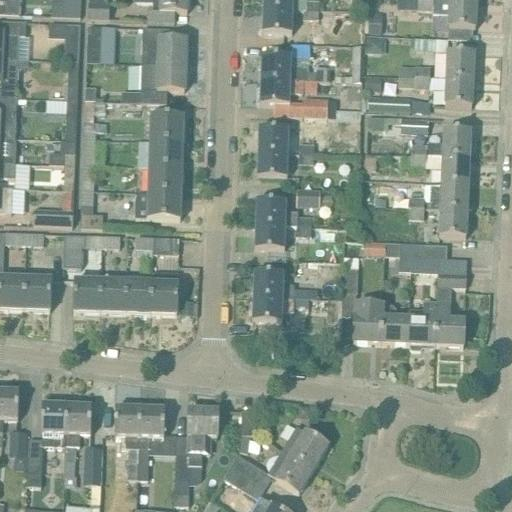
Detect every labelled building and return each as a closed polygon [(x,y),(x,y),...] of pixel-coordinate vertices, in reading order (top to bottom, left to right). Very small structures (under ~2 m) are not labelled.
[(0,0),(0,19),(19,20),(19,0),(0,0)] [(81,0),(67,0),(67,10),(71,10),(70,22),(80,23),(81,0)] [(88,0),(88,24),(110,25),(110,22),(109,22),(109,8),(100,8),(100,0),(88,0)] [(187,18),(187,0),(134,0),(134,7),(152,8),(152,16),(187,18)] [(293,14),(305,15),(319,15),(319,5),(305,4),(305,5),(293,5),(292,0),(262,0),(262,13),(293,14)] [(406,3),(405,13),(418,14),(418,4),(406,3)] [(433,16),(433,5),(418,4),(418,14),(417,15),(433,16)] [(455,33),(475,34),(476,7),(449,6),(448,32),(455,33)] [(293,14),(262,13),(261,38),(292,39),(293,14)] [(318,25),(319,15),(305,15),(305,25),(318,25)] [(368,17),(367,38),(381,38),(382,18),(368,17)] [(0,63),(28,65),(29,42),(25,42),(26,28),(0,26),(0,63)] [(80,29),(65,29),(63,66),(68,66),(79,66),(80,29)] [(102,31),(88,31),(86,67),(100,68),(102,31)] [(142,33),(141,69),(185,70),(186,45),(168,45),(169,34),(142,33)] [(353,51),(352,87),(362,88),(363,52),(353,51)] [(446,69),(446,84),(472,85),(474,58),(454,57),(448,57),(447,56),(447,57),(447,60),(446,69)] [(317,87),(317,77),(314,77),(305,77),(305,76),(290,76),(291,61),(261,60),(260,85),(317,87)] [(28,73),(28,65),(0,63),(0,102),(16,103),(18,72),(28,73)] [(67,105),(77,106),(79,66),(68,66),(67,105)] [(141,69),(140,108),(166,109),(167,95),(184,96),(185,70),(141,69)] [(315,71),(314,77),(317,77),(317,87),(330,87),(330,72),(315,71)] [(415,71),(415,82),(429,83),(430,72),(415,71)] [(365,81),(364,96),(377,96),(377,81),(365,81)] [(429,83),(415,82),(414,93),(429,94),(429,85),(429,83)] [(429,94),(429,95),(445,96),(444,111),(471,112),(472,85),(446,84),(445,85),(429,85),(429,94)] [(260,85),(259,110),(273,110),(273,122),(335,124),(336,105),(302,104),(302,108),(289,108),(290,99),(303,99),(303,96),(317,96),(317,87),(260,85)] [(84,106),(94,107),(104,107),(107,102),(107,98),(104,93),(96,93),(85,92),(84,106)] [(410,103),(368,101),(367,116),(410,118),(410,103)] [(16,103),(0,102),(0,142),(15,143),(16,103)] [(66,119),(65,146),(76,146),(77,106),(67,105),(57,105),(46,104),(45,113),(43,114),(48,120),(50,118),(66,119)] [(94,107),(84,106),(84,127),(83,127),(83,147),(95,148),(96,138),(106,138),(106,128),(93,128),(93,122),(97,122),(97,120),(105,120),(105,108),(94,107)] [(183,122),(150,121),(149,146),(182,147),(183,122)] [(400,139),(427,140),(428,124),(403,123),(403,122),(367,121),(367,135),(383,136),(384,129),(400,129),(400,139)] [(328,141),(328,125),(301,124),(300,140),(328,141)] [(257,157),(288,158),(288,134),(258,132),(257,157)] [(426,161),(442,161),(469,162),(470,136),(443,135),(443,149),(426,148),(426,149),(411,149),(411,160),(426,161)] [(0,168),(14,169),(15,144),(15,143),(0,142),(0,168)] [(76,146),(65,146),(60,145),(60,159),(48,159),(47,169),(65,170),(75,170),(76,146)] [(182,147),(149,146),(149,172),(181,173),(182,147)] [(82,172),(94,172),(95,148),(83,147),(82,172)] [(299,149),(299,159),(314,159),(314,149),(299,149)] [(257,157),(256,182),(287,183),(288,158),(257,157)] [(299,158),(298,168),(299,168),(313,169),(314,159),(299,159),(299,158)] [(367,160),(366,176),(375,177),(376,160),(367,160)] [(426,161),(411,160),(410,172),(425,172),(426,161)] [(442,161),(442,162),(441,188),(468,189),(469,162),(442,161)] [(15,169),(14,169),(0,168),(0,193),(12,194),(12,193),(0,192),(0,183),(15,184),(15,169)] [(75,170),(65,170),(64,196),(74,196),(75,170)] [(94,197),(94,172),(82,172),(81,197),(94,197)] [(181,173),(149,172),(148,198),(181,199),(181,173)] [(468,189),(441,188),(440,214),(440,215),(466,216),(468,189)] [(0,218),(11,219),(12,194),(0,193),(0,218)] [(296,212),(309,213),(309,194),(297,194),(296,212)] [(74,196),(64,196),(62,196),(61,215),(33,214),(33,231),(73,232),(74,196)] [(93,219),(94,197),(81,197),(80,233),(102,233),(103,219),(93,219)] [(181,199),(148,198),(136,197),(135,223),(180,225),(181,199)] [(409,202),(408,213),(424,214),(424,203),(425,203),(425,202),(409,202)] [(296,231),(311,231),(312,221),(298,221),(298,217),(285,216),(286,206),(256,205),(255,229),(285,230),(296,231)] [(424,225),(424,214),(408,213),(408,224),(424,225)] [(440,215),(438,241),(465,243),(466,216),(440,215)] [(285,230),(255,229),(254,254),(284,255),(285,230)] [(296,231),(296,241),(311,242),(311,231),(296,231)] [(25,250),(25,239),(0,238),(0,278),(3,279),(4,250),(25,250)] [(43,251),(44,240),(25,239),(25,250),(43,251)] [(101,253),(101,241),(64,240),(63,272),(81,273),(82,254),(84,252),(101,253)] [(120,253),(120,241),(101,241),(101,253),(120,253)] [(152,255),(152,243),(135,242),(135,254),(152,255)] [(178,259),(179,244),(152,243),(152,255),(152,258),(178,259)] [(400,248),(399,262),(423,263),(423,249),(400,248)] [(343,261),(343,274),(344,274),(343,298),(357,299),(358,274),(357,274),(358,261),(343,261)] [(399,262),(398,277),(412,277),(412,268),(419,268),(420,272),(424,275),(429,272),(431,268),(432,264),(423,263),(399,262)] [(438,264),(438,278),(465,280),(466,265),(438,264)] [(283,278),(253,277),(252,301),(282,302),(283,278)] [(438,278),(437,306),(435,351),(463,352),(463,325),(448,324),(449,293),(465,293),(465,280),(438,278)] [(151,320),(152,281),(151,281),(151,287),(126,286),(125,319),(151,320)] [(163,282),(152,281),(151,320),(176,321),(177,287),(162,287),(163,282)] [(0,314),(23,316),(25,283),(0,282),(0,314)] [(50,316),(51,284),(25,283),(23,316),(50,316)] [(99,318),(100,285),(75,284),(73,317),(99,318)] [(125,319),(126,286),(100,285),(99,318),(125,319)] [(294,293),(294,303),(309,303),(309,293),(294,293)] [(282,302),(252,301),(251,326),(282,327),(282,317),(294,317),(294,313),(309,314),(309,303),(294,303),(282,302)] [(408,350),(409,350),(409,353),(411,355),(420,355),(422,353),(422,351),(435,351),(437,306),(423,306),(423,314),(410,314),(409,317),(408,350)] [(382,309),(355,308),(354,321),(353,348),(381,349),(382,309)] [(384,309),(382,309),(381,349),(408,350),(409,317),(396,317),(396,314),(392,310),(384,310),(384,309)] [(0,451),(2,452),(3,426),(17,426),(18,395),(0,394),(0,451)] [(40,445),(42,445),(42,450),(65,451),(66,409),(42,409),(41,439),(40,445)] [(91,410),(66,409),(65,451),(64,479),(64,480),(74,481),(76,452),(80,452),(80,440),(90,441),(91,410)] [(308,422),(309,410),(296,409),(295,421),(308,422)] [(128,484),(137,485),(139,433),(140,412),(115,411),(114,442),(126,443),(126,453),(128,454),(128,484)] [(164,413),(140,412),(137,485),(148,485),(148,454),(148,444),(163,444),(164,413)] [(194,490),(201,485),(202,460),(210,460),(211,443),(216,443),(217,415),(188,414),(187,442),(188,442),(187,462),(175,461),(175,511),(188,510),(189,490),(194,490)] [(255,416),(241,416),(240,440),(254,441),(255,416)] [(312,477),(328,451),(296,432),(281,457),(312,477)] [(26,438),(9,437),(9,459),(25,460),(26,438)] [(250,443),(241,443),(240,457),(248,458),(250,443)] [(40,445),(29,445),(27,497),(38,497),(38,492),(40,492),(42,450),(42,445),(40,445)] [(100,490),(101,453),(84,453),(83,490),(91,490),(94,490),(100,490)] [(299,499),(312,477),(281,457),(277,463),(272,462),(269,463),(267,468),(267,472),(270,475),(268,478),(238,459),(231,472),(265,493),(272,482),(276,484),(276,485),(299,499)] [(25,461),(15,461),(15,471),(25,471),(25,461)] [(258,505),(265,493),(231,472),(219,490),(224,493),(228,486),(258,505)] [(84,511),(66,510),(65,511),(99,511),(101,490),(100,490),(94,490),(91,492),(90,511),(84,511)] [(18,511),(20,502),(7,501),(6,511),(18,511)]
